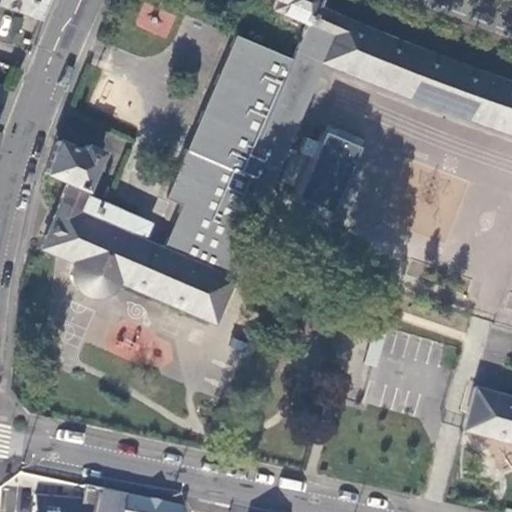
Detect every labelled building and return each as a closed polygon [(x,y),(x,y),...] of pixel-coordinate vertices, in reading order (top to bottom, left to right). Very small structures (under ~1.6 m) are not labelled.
[(0,0),(0,6),(39,19),(47,0),(0,0)] [(80,151),(56,141),(52,152),(43,171),(45,173),(65,181),(54,209),(47,225),(38,248),(56,255),(68,260),(71,261),(69,264),(67,269),(67,276),(68,282),(69,287),(72,291),(75,294),(81,296),(86,298),(92,298),(99,297),(103,295),(108,291),(111,286),(113,280),(210,321),(226,285),(229,278),(227,277),(248,229),(267,186),(323,65),(407,98),(465,120),(511,135),(511,80),(490,74),(392,37),(350,22),(337,16),(336,17),(325,12),(313,6),(315,0),(274,0),(271,7),(307,23),(294,51),(290,60),(233,35),(168,182),(163,197),(178,205),(159,248),(137,238),(146,223),(134,218),(104,204),(81,193),(98,152),(82,146),(80,151)] [(166,38),(177,15),(144,0),(133,23),(166,38)] [(333,186),(358,126),(318,109),(313,107),(305,124),(287,166),(294,169),(333,186)] [(231,336),(227,345),(242,353),(247,344),(231,336)] [(511,396),(472,385),(465,408),(460,428),(511,442),(511,396)] [(95,511),(101,488),(82,484),(79,497),(31,494),(29,511),(95,511)] [(119,511),(123,493),(101,488),(95,511),(119,511)] [(182,511),(184,506),(136,496),(123,493),(119,511),(182,511)]
